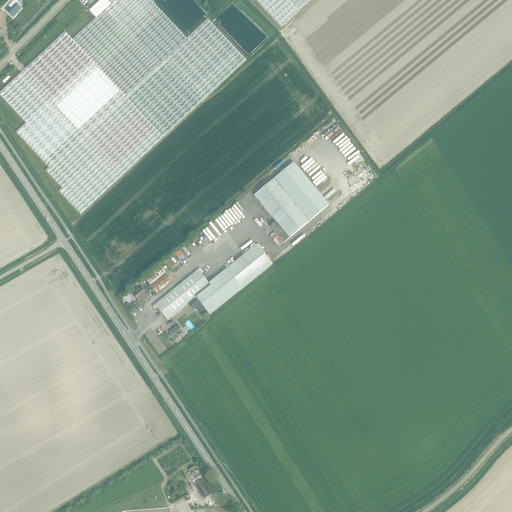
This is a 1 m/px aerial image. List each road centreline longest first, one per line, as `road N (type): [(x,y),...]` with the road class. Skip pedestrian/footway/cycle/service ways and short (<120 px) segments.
road 1 (secondary): [(241,511),(63,239)]
road 2 (unclassified): [(424,511),(511,429)]
